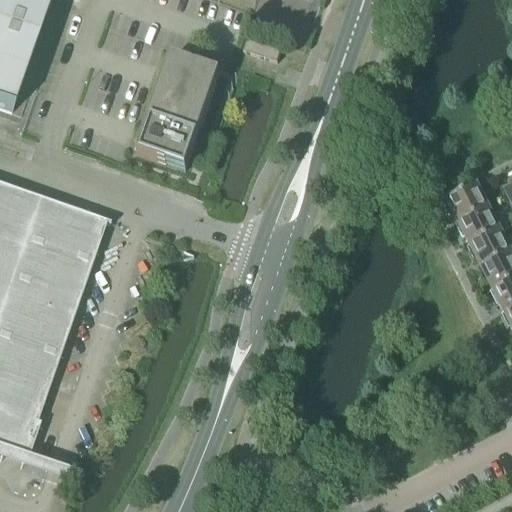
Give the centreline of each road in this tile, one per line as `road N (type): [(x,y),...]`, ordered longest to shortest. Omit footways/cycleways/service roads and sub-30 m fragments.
road 1 (unclassified): [(0,167),(274,252)]
road 2 (secondary): [(177,511),(274,252)]
road 3 (secondary): [(274,252),(361,0)]
road 4 (unknown): [(38,180),(93,0)]
road 5 (residential): [(394,501),(511,444)]
